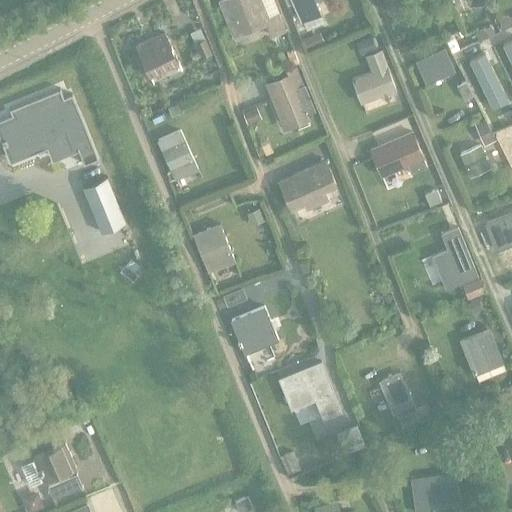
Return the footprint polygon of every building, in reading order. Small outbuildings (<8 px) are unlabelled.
[(219,0),(233,34),(265,21),(270,34),(283,29),(277,12),(267,16),(260,0),(219,0)] [(292,0),(296,9),(301,18),(319,10),(314,0),(292,0)] [(465,0),(453,0),(457,9),(467,5),(465,0)] [(511,15),(498,15),(498,31),(511,23),(511,15)] [(489,24),(476,30),(480,39),(494,32),(489,24)] [(318,30),(303,37),(307,47),(322,40),(318,30)] [(135,45),(148,74),(177,61),(164,32),(135,45)] [(372,34),(356,40),(361,51),(376,45),(372,34)] [(206,39),(195,43),(200,56),(211,52),(206,39)] [(293,48),(286,51),(291,63),(297,60),(293,48)] [(435,76),(451,68),(445,55),(442,48),(425,56),(417,60),(426,80),(435,76)] [(351,77),(360,101),(389,90),(388,89),(394,86),(385,64),(380,49),(365,55),(371,69),(351,77)] [(289,75),(267,84),(284,128),(306,119),(294,89),(302,85),(301,82),(300,82),(298,77),(300,77),(298,73),(297,74),(294,68),(287,71),(289,75)] [(466,79),(455,84),(463,99),(473,94),(469,85),(466,79)] [(16,116),(0,122),(0,132),(3,138),(1,139),(4,144),(5,144),(11,159),(31,150),(29,145),(64,131),(72,149),(77,147),(83,163),(98,157),(72,93),(63,96),(60,87),(9,108),(9,110),(12,108),(16,116)] [(256,105),(243,110),(248,122),(261,116),(256,105)] [(484,117),(474,122),(484,143),(494,138),(489,129),(484,118),(484,117)] [(166,172),(170,180),(197,168),(180,130),(158,140),(172,170),(166,172)] [(369,148),(380,174),(405,163),(409,172),(426,165),(411,130),(369,148)] [(473,175),(491,167),(483,146),(473,149),(464,153),(473,175)] [(294,173),(296,177),(281,183),(291,208),(305,202),(307,206),(327,198),(323,188),(337,182),(327,159),(294,173)] [(106,176),(83,185),(101,231),(125,221),(106,176)] [(435,190),(424,194),(429,205),(440,201),(435,190)] [(258,208),(246,213),(251,224),(262,220),(258,208)] [(511,212),(485,223),(495,248),(511,240),(511,212)] [(193,232),(207,269),(234,258),(219,222),(193,232)] [(433,254),(446,286),(465,279),(477,274),(457,226),(441,232),(447,248),(433,254)] [(478,276),(462,283),(467,296),(483,289),(478,276)] [(242,285),(223,292),(227,304),(247,296),(242,285)] [(477,297),(468,301),(473,312),(482,308),(477,297)] [(230,319),(244,352),(277,339),(263,305),(230,319)] [(460,339),(473,371),(500,360),(487,328),(460,339)] [(385,335),(339,354),(358,400),(380,391),(368,363),(379,358),(384,370),(397,365),(385,335)] [(320,360),(280,376),(292,406),(315,397),(323,417),(340,410),(320,360)] [(379,380),(392,411),(395,410),(397,415),(414,408),(398,372),(379,380)] [(431,402),(426,404),(430,413),(444,408),(437,394),(429,397),(431,402)] [(351,425),(336,432),(346,453),(361,446),(351,425)] [(33,456),(45,482),(75,468),(65,442),(33,456)] [(447,502),(457,500),(453,471),(442,473),(442,474),(421,477),(421,476),(411,478),(416,511),(420,511),(427,511),(426,505),(447,502)] [(77,473),(48,486),(53,499),(83,486),(77,473)] [(22,496),(29,511),(43,505),(37,490),(22,496)] [(245,497),(235,502),(237,507),(239,511),(242,511),(245,511),(250,509),(245,497)]
